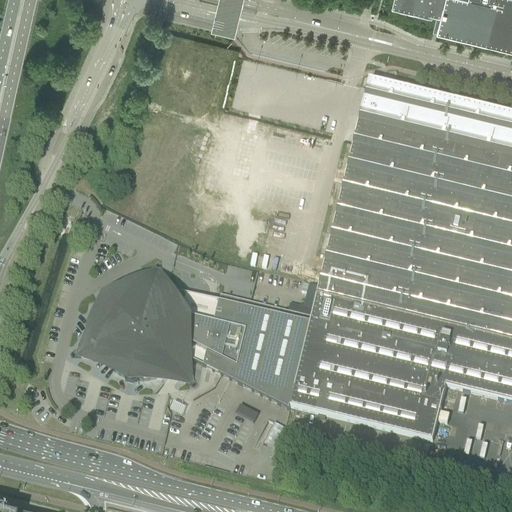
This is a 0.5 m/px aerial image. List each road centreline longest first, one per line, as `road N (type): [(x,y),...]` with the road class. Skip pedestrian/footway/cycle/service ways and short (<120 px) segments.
road 1 (secondary): [(288,511),(0,438)]
road 2 (unclassified): [(181,4),(401,48)]
road 3 (unknown): [(442,457),(274,413)]
road 4 (unclassified): [(401,48),(241,0)]
road 5 (primary): [(0,135),(29,0)]
road 6 (secondary): [(74,482),(195,511)]
